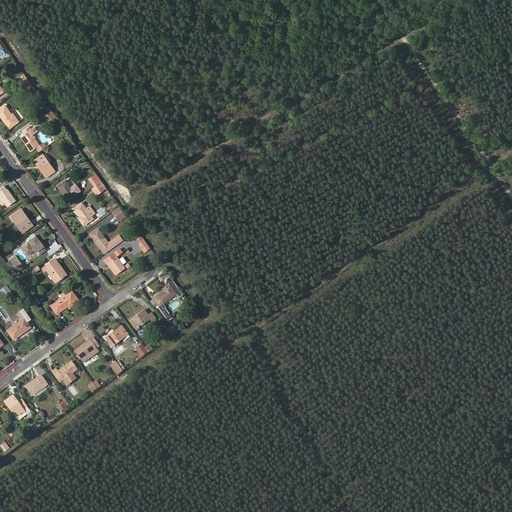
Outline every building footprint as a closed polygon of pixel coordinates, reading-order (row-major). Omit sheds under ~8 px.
[(19,78),(24,85),(25,85),(29,81),(24,74),(19,78)] [(11,115),(5,106),(0,109),(0,117),(8,129),(18,122),(14,116),(13,117),(11,115)] [(54,123),(57,120),(49,109),(42,115),(48,121),(51,118),(54,123)] [(22,131),(24,134),(21,136),(26,142),(24,144),(30,152),(35,148),(38,152),(40,150),(37,147),(38,146),(32,139),(34,137),(32,134),(36,131),(33,127),(30,129),(28,127),(22,131)] [(35,159),(40,165),(37,167),(45,177),(55,170),(43,154),(35,159)] [(69,186),(64,179),(58,184),(64,192),(62,194),(67,200),(80,190),(74,182),(69,186)] [(106,188),(102,181),(90,189),(95,195),(96,195),(106,188)] [(16,200),(5,185),(0,188),(0,195),(5,202),(7,206),(16,200)] [(85,207),(81,202),(74,208),(80,216),(78,218),(83,225),(93,218),(90,215),(94,212),(89,205),(85,207)] [(118,222),(127,216),(119,205),(110,211),(118,222)] [(33,224),(21,208),(11,216),(22,232),(33,224)] [(97,228),(89,233),(104,253),(123,239),(119,233),(107,241),(97,228)] [(46,249),(36,235),(21,245),(26,251),(32,246),(35,249),(39,255),(46,249)] [(138,243),(144,252),(151,248),(145,238),(138,243)] [(123,252),(120,248),(104,260),(106,263),(108,262),(116,274),(125,268),(116,256),(123,252)] [(17,268),(22,264),(18,258),(13,262),(17,268)] [(58,261),(53,265),(50,261),(44,266),(47,269),(50,267),(56,276),(55,277),(58,280),(67,274),(58,261)] [(55,277),(56,276),(50,267),(47,269),(44,266),(42,268),(44,272),(47,270),(56,282),(58,280),(55,277)] [(180,297),(184,294),(170,275),(167,278),(166,282),(168,284),(162,289),(163,291),(154,298),(160,306),(177,293),(180,297)] [(12,294),(7,286),(3,289),(8,296),(12,294)] [(79,300),(72,290),(51,305),(57,313),(68,305),(69,307),(79,300)] [(148,313),(145,308),(137,314),(138,316),(131,322),(136,328),(150,319),(152,321),(157,318),(152,310),(148,313)] [(26,320),(23,317),(7,329),(13,338),(30,327),(29,325),(26,320)] [(180,328),(176,321),(168,327),(173,333),(180,328)] [(105,337),(106,339),(121,327),(127,335),(129,333),(122,323),(105,337)] [(173,333),(168,327),(167,326),(160,331),(166,338),(173,333)] [(106,339),(112,347),(127,335),(121,327),(106,339)] [(100,346),(102,344),(96,334),(92,337),(100,346)] [(100,346),(92,337),(75,349),(84,362),(89,358),(87,356),(97,348),(100,346)] [(145,353),(148,351),(143,343),(139,346),(145,353)] [(141,356),(145,353),(139,346),(136,349),(141,356)] [(89,358),(99,351),(97,348),(87,356),(89,358)] [(58,371),(54,374),(60,382),(64,379),(72,373),(78,369),(72,361),(58,371)] [(115,361),(110,365),(115,372),(121,368),(115,361)] [(64,379),(66,382),(74,376),(72,373),(64,379)] [(40,374),(25,385),(33,395),(48,384),(40,374)] [(101,385),(96,378),(92,381),(97,388),(101,385)] [(92,381),(87,384),(92,391),(97,388),(92,381)] [(13,395),(4,401),(16,418),(29,409),(22,399),(18,401),(13,395)] [(64,399),(55,405),(60,411),(68,405),(64,399)] [(5,451),(10,448),(5,442),(1,445),(5,451)]
